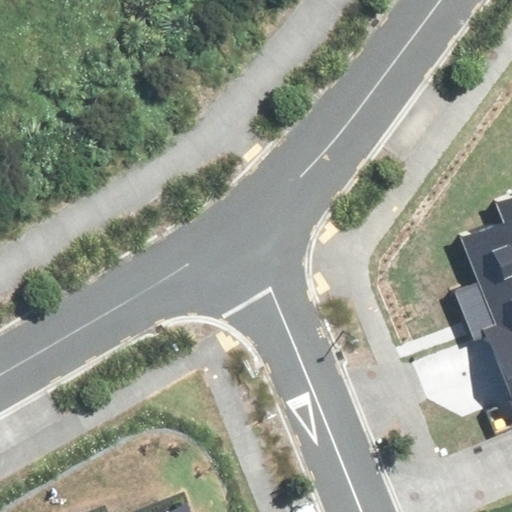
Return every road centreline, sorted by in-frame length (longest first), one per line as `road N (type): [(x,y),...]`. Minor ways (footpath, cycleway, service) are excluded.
road 1 (residential): [(364,511),(250,223)]
road 2 (residential): [(0,378),(199,264),(250,223)]
road 3 (residential): [(250,223),(289,188),(436,0)]
